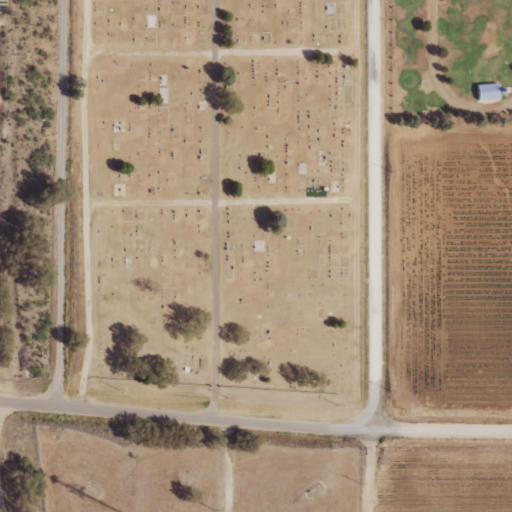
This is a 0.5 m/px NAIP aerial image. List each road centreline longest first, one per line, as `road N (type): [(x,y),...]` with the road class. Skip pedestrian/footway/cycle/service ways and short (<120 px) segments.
road 1 (residential): [(511,429),(0,409)]
road 2 (residential): [(375,429),(375,0)]
